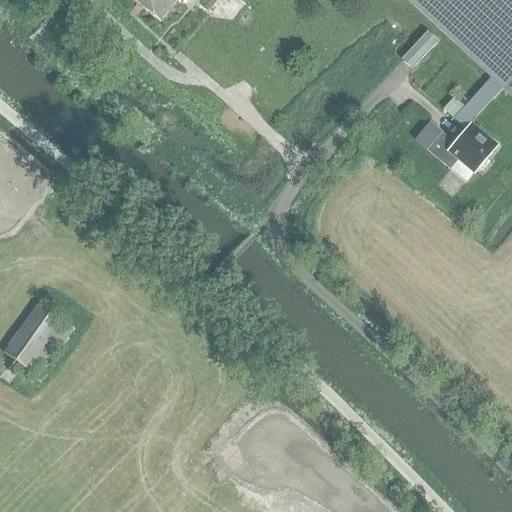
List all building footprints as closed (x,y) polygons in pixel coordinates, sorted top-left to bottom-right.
[(129,0),(159,24),(176,3),(179,5),(183,0),(129,0)] [(221,0),(240,12),(247,1),(245,0),(221,0)] [(511,0),(405,0),(492,79),(450,124),(461,135),(469,125),(502,89),(511,98),(511,0)] [(426,32),(415,44),(400,60),(401,61),(411,70),(411,71),(437,42),(427,33),(426,32)] [(414,142),(426,152),(449,171),(457,161),(474,175),(479,170),(482,172),(489,164),(486,161),(497,148),(469,125),(461,135),(453,144),(429,124),(414,142)] [(72,334),(61,326),(36,308),(3,355),(39,381),(72,334)]
